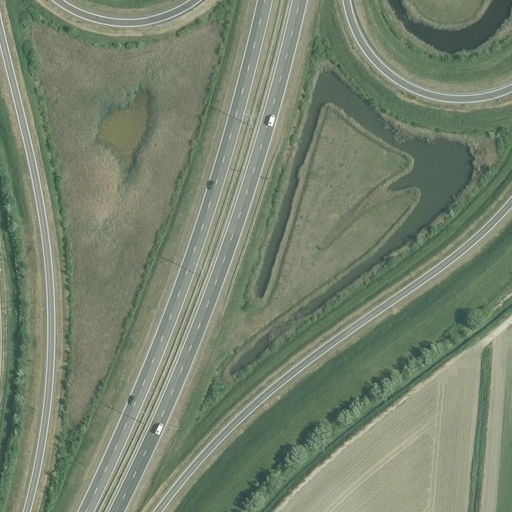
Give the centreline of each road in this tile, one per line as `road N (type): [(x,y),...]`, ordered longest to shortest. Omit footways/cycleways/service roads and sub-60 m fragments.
road 1 (trunk): [(116,511),(232,237),(299,0)]
road 2 (trunk): [(264,0),(201,229),(85,511)]
road 3 (trunk): [(0,30),(40,198),(50,293),(50,377),(27,511)]
road 4 (trunk): [(157,511),(228,428),(277,385),(441,268),(511,202)]
road 5 (trunk): [(511,87),(461,99),(405,86),(363,48),(345,0)]
road 6 (trunk): [(197,0),(124,24),(55,0)]
